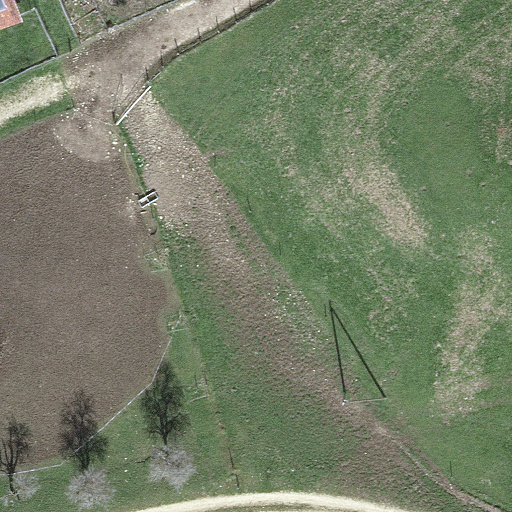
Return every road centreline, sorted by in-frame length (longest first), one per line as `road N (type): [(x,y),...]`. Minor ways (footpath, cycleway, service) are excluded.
road 1 (track): [(411,511),(290,485),(57,0)]
road 2 (track): [(290,485),(227,491),(152,511)]
